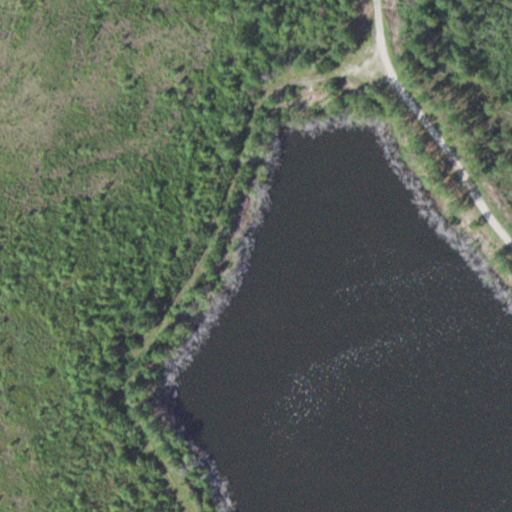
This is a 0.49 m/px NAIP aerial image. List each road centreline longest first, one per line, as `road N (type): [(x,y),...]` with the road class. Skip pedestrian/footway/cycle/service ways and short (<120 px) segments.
road 1 (track): [(190,511),(128,410),(124,379),(202,256),(263,94),(357,65),(382,45)]
road 2 (track): [(382,45),(405,94),(511,238)]
